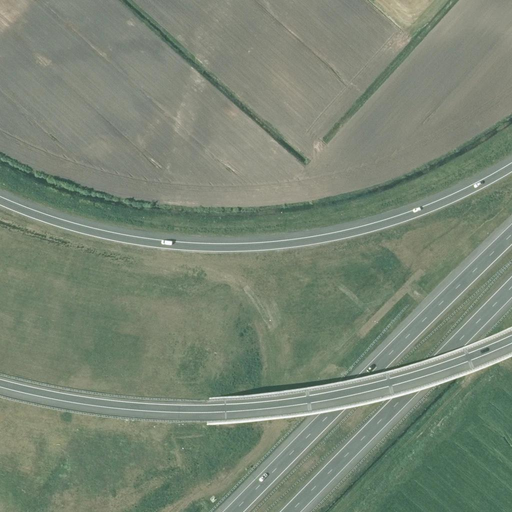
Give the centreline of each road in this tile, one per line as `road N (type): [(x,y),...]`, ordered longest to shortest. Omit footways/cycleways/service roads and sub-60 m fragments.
road 1 (motorway): [(511,166),(417,213),(280,245),(142,242),(0,202)]
road 2 (motorway): [(0,386),(142,409),(282,406),(393,385),(511,342)]
road 3 (motorway): [(511,234),(234,511)]
road 4 (motorway): [(291,511),(511,287)]
